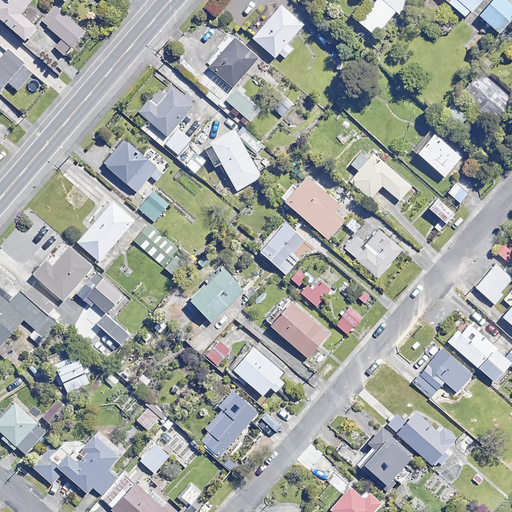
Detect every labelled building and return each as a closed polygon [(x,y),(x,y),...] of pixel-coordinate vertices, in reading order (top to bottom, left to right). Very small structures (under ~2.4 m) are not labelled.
[(32,0),(0,0),(0,18),(24,40),(35,27),(20,13),(32,0)] [(376,0),(358,22),(375,36),(396,11),(398,13),(409,0),(376,0)] [(481,0),(444,0),(465,18),(481,0)] [(511,16),(511,6),(505,0),(491,0),(478,15),(498,33),(511,16)] [(303,25),(281,5),(252,38),(274,58),(278,53),(285,59),(293,50),(286,44),(303,25)] [(84,30),(61,11),(48,28),(61,39),(55,47),(64,54),(84,30)] [(257,59),(233,38),(209,66),(233,87),(257,59)] [(0,90),(1,91),(8,83),(18,91),(33,74),(23,65),(25,63),(8,49),(6,51),(0,58),(0,90)] [(511,112),(511,100),(480,71),(462,90),(499,126),(511,112)] [(187,93),(183,97),(172,87),(157,105),(149,99),(138,112),(167,136),(193,105),(190,103),(194,99),(187,93)] [(259,110),(235,90),(226,101),(250,121),(259,110)] [(292,104),(281,97),(273,110),(283,117),(292,104)] [(469,116),(454,102),(445,111),(460,125),(469,116)] [(191,139),(178,128),(165,144),(177,155),(191,139)] [(261,177),(233,128),(201,147),(213,167),(221,163),(237,191),(261,177)] [(461,158),(433,133),(416,152),(444,178),(461,158)] [(95,142),(87,136),(79,145),(87,152),(95,142)] [(162,173),(122,140),(103,163),(137,192),(150,176),(156,181),(162,173)] [(372,154),(358,172),(350,182),(371,199),(381,186),(400,201),(412,187),(372,154)] [(339,204),(305,175),(295,186),(292,183),(280,197),(329,240),(346,221),(334,211),(339,204)] [(473,188),(465,180),(451,195),(460,203),(473,188)] [(168,205),(153,192),(139,209),(155,221),(168,205)] [(454,214),(436,198),(428,208),(446,223),(454,214)] [(134,221),(112,201),(76,241),(106,268),(116,257),(108,250),(134,221)] [(52,229),(34,215),(24,227),(22,225),(4,246),(23,263),(52,229)] [(304,240),(284,223),(259,252),(286,275),(299,260),(292,254),(304,240)] [(401,250),(378,229),(365,245),(354,235),(343,247),(378,277),(401,250)] [(511,245),(507,242),(498,255),(511,264),(511,245)] [(92,268),(67,246),(50,265),(45,260),(32,274),(62,301),(92,268)] [(507,274),(496,265),(476,288),(496,305),(504,296),(501,294),(511,281),(511,271),(511,270),(507,274)] [(244,289),(222,267),(183,305),(204,327),(244,289)] [(301,272),(298,270),(290,279),(299,286),(304,284),(305,276),(301,272)] [(122,296),(103,279),(87,296),(106,314),(122,296)] [(329,291),(318,281),(311,289),(307,285),(300,292),(316,306),(329,291)] [(0,346),(34,305),(19,292),(9,305),(0,297),(0,346)] [(327,334),(289,301),(269,325),(307,357),(327,334)] [(361,317),(349,307),(335,323),(347,333),(361,317)] [(511,307),(503,317),(511,325),(511,307)] [(495,348),(467,324),(459,333),(456,330),(447,341),(493,381),(508,363),(511,366),(511,341),(505,336),(495,348)] [(230,351),(219,341),(206,354),(217,364),(230,351)] [(133,347),(127,342),(114,356),(120,361),(133,347)] [(282,371),(251,345),(231,368),(262,394),(269,386),(275,391),(283,382),(277,377),(282,371)] [(472,375),(441,348),(411,382),(430,398),(445,382),(457,393),(472,375)] [(64,360),(54,364),(61,381),(86,370),(79,354),(64,360)] [(258,414),(232,391),(220,405),(224,408),(205,429),(209,432),(202,440),(220,457),(258,414)] [(45,430),(14,401),(0,416),(0,430),(4,435),(1,438),(13,449),(17,445),(24,452),(45,430)] [(167,418),(150,403),(136,419),(152,434),(167,418)] [(437,433),(414,411),(405,421),(396,413),(387,423),(431,464),(435,460),(441,466),(453,453),(447,447),(455,438),(443,427),(437,433)] [(410,454),(379,427),(367,440),(374,447),(360,463),(384,484),(391,476),(400,484),(412,470),(403,462),(410,454)] [(74,449),(63,439),(46,457),(36,468),(53,484),(64,472),(87,493),(93,486),(101,494),(117,476),(108,468),(121,454),(96,432),(83,447),(88,451),(77,464),(68,455),(74,449)] [(170,455),(155,442),(140,460),(155,473),(170,455)] [(167,511),(127,473),(102,499),(115,511),(167,511)] [(363,496),(342,477),(334,486),(339,490),(326,504),(335,511),(372,511),(382,502),(368,490),(363,496)]
